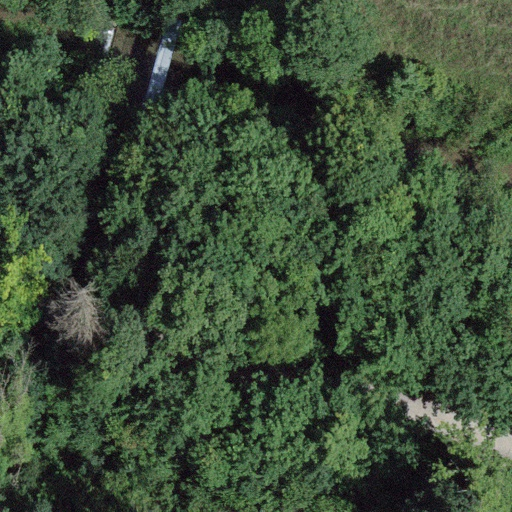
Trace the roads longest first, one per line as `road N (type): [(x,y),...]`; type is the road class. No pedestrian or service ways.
road 1 (track): [(511,445),(424,414),(90,329),(0,288)]
road 2 (track): [(181,0),(90,329)]
